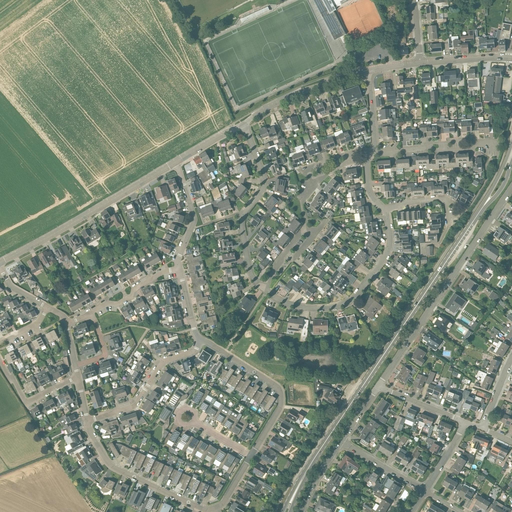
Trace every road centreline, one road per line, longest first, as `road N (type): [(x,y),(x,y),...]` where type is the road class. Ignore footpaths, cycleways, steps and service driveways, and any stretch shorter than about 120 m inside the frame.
road 1 (secondary): [(299,484),(485,203)]
road 2 (residential): [(378,386),(511,186)]
road 3 (residential): [(252,457),(222,504),(203,510),(117,472),(86,421)]
road 4 (tertiary): [(0,263),(176,161)]
road 5 (residential): [(265,293),(298,308),(342,306),(387,250),(385,209)]
road 6 (residential): [(86,421),(133,405),(165,360),(199,341)]
road 7 (residential): [(224,356),(276,388),(277,414),(252,457)]
road 8 (tertiary): [(243,121),(366,70)]
road 9 (residential): [(498,149),(372,151)]
